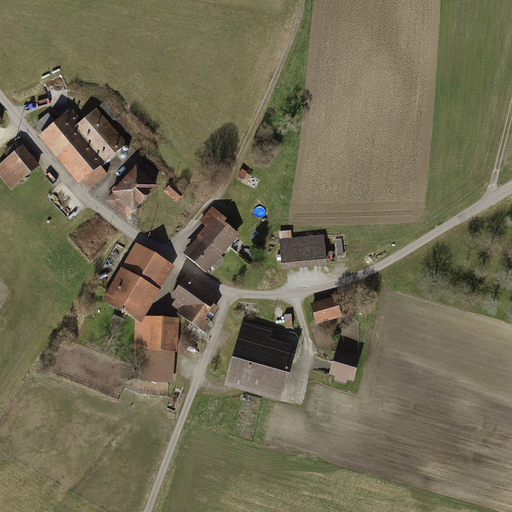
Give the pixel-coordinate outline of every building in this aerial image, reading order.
[(108,103),(101,109),(115,124),(121,119),(108,103)] [(86,125),(75,112),(71,116),(69,114),(62,121),(64,123),(58,128),(48,117),(35,129),(45,140),(41,143),(91,197),(109,181),(101,172),(128,147),(98,114),(86,125)] [(9,163),(0,169),(0,181),(10,196),(41,174),(25,152),(23,153),(19,147),(5,157),(9,163)] [(160,194),(138,174),(113,202),(136,222),(142,216),(144,217),(155,205),(153,203),(160,194)] [(199,242),(223,263),(241,243),(227,231),(230,227),(214,213),(201,227),(207,233),(199,242)] [(294,235),(281,236),(283,276),(328,274),(326,241),(294,243),(294,235)] [(223,263),(199,242),(185,259),(208,280),(223,263)] [(175,273),(137,250),(103,307),(117,316),(113,323),(122,329),(126,321),(133,325),(141,330),(144,325),(175,273)] [(222,303),(187,281),(172,304),(177,308),(175,312),(183,317),(180,321),(208,339),(214,330),(211,328),(219,314),(216,312),(222,303)] [(338,303),(313,309),(318,329),(343,323),(338,303)] [(356,317),(348,313),(345,319),(354,323),(356,317)] [(179,357),(180,326),(144,325),(141,330),(133,325),(131,355),(144,356),(143,387),(174,388),(175,357),(179,357)] [(274,335),(243,327),(226,395),(264,405),(284,411),(299,355),(271,347),(274,335)] [(362,363),(338,356),(331,382),(354,388),(362,363)]
